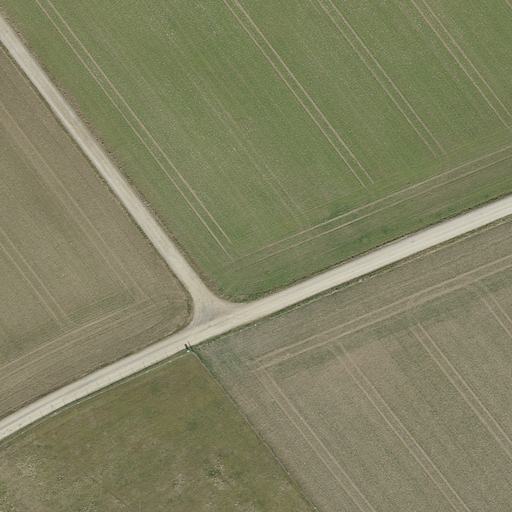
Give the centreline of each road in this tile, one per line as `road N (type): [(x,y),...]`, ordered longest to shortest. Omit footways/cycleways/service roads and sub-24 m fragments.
road 1 (track): [(0,430),(221,323),(511,203)]
road 2 (track): [(221,323),(0,27)]
